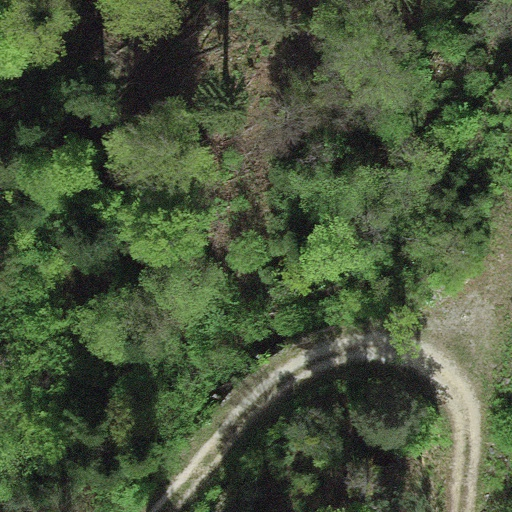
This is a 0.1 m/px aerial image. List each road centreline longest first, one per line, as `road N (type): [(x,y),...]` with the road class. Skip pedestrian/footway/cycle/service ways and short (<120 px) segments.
road 1 (track): [(422,349),(381,342),(335,354),(282,384),(157,511)]
road 2 (track): [(422,349),(450,368),(466,404),(460,511)]
